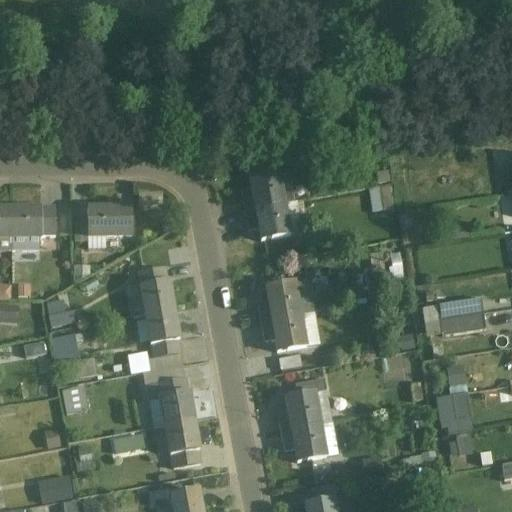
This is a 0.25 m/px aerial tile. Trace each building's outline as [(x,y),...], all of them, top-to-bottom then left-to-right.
[(251,178),(257,211),(290,204),(283,172),(251,178)] [(264,243),(296,237),(290,204),(257,211),(264,243)] [(91,245),(136,243),(135,207),(90,208),(91,245)] [(0,242),(11,242),(11,212),(0,212),(0,242)] [(11,242),(57,242),(56,212),(11,212),(11,242)] [(139,288),(145,318),(180,311),(174,281),(139,288)] [(268,289),(274,324),(315,317),(309,282),(268,289)] [(23,288),(0,287),(0,302),(22,303),(23,288)] [(42,301),(42,288),(28,288),(28,300),(42,301)] [(74,304),(59,306),(62,333),(87,329),(85,315),(76,316),(74,304)] [(29,311),(13,311),(13,333),(30,333),(29,311)] [(152,349),(186,342),(180,311),(145,318),(152,349)] [(439,340),(498,339),(497,311),(438,312),(439,340)] [(280,355),(321,348),(315,317),(274,324),(280,355)] [(64,364),(92,361),(89,339),(62,342),(64,364)] [(162,358),(141,360),(142,381),(164,380),(162,358)] [(74,369),(76,385),(110,381),(108,365),(74,369)] [(478,374),(462,375),(463,399),(479,398),(478,374)] [(52,400),(51,379),(32,380),(32,401),(52,400)] [(68,387),(55,387),(55,403),(68,402),(68,387)] [(77,420),(102,417),(98,391),(73,394),(77,420)] [(159,401),(164,429),(200,422),(195,394),(159,401)] [(287,400),(292,431),(325,425),(320,395),(287,400)] [(456,425),(492,421),(490,401),(454,405),(456,425)] [(170,460),(206,453),(200,422),(164,429),(170,460)] [(297,463),(330,458),(325,425),(292,431),(297,463)] [(55,434),(57,446),(70,443),(68,431),(55,434)] [(154,433),(125,438),(129,462),(158,458),(154,433)] [(464,447),(467,465),(492,462),(490,444),(464,447)] [(82,480),(52,481),(52,508),(83,508),(82,480)] [(171,500),(172,511),(208,511),(206,495),(171,500)] [(308,506),(308,511),(341,511),(339,501),(308,506)]
